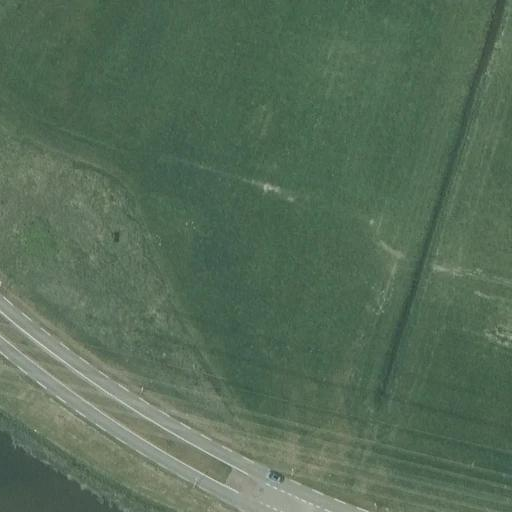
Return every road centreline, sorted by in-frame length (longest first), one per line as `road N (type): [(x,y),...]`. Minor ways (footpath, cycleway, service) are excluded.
road 1 (tertiary): [(314,500),(129,402),(0,301)]
road 2 (tertiary): [(0,343),(111,427),(258,511)]
